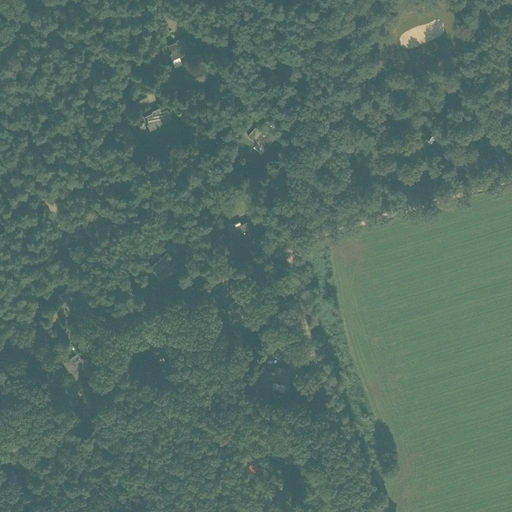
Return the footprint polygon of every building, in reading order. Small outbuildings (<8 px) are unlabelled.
[(170,52),(169,52),(170,54),(171,53),(173,59),(183,55),(183,53),(189,50),(192,48),(190,43),(186,44),(183,37),(178,39),(179,40),(167,45),(170,52)] [(274,59),(272,60),(273,60),(275,59),(280,66),(277,68),(278,68),(280,66),(280,67),(282,66),(282,65),(291,60),(287,54),(293,51),(288,44),(271,54),(274,59)] [(166,109),(161,112),(159,108),(154,110),(155,111),(143,117),(146,123),(145,123),(146,125),(147,125),(149,130),(159,126),(159,124),(165,121),(165,120),(170,118),(166,109)] [(261,153),(264,149),(264,150),(266,147),(267,148),(268,146),(274,138),(267,132),(270,129),(264,124),(259,130),(255,127),(248,136),(256,143),(253,147),(261,153)] [(102,175),(104,183),(106,183),(108,190),(117,187),(117,188),(119,187),(121,186),(119,179),(124,177),(122,171),(113,174),(112,172),(102,175)] [(234,228),(236,232),(241,241),(245,238),(246,240),(247,240),(245,237),(253,233),(254,236),(255,235),(253,233),(254,233),(253,231),(252,231),(247,222),(242,225),(239,220),(232,224),(235,228),(234,228)] [(58,222),(51,240),(59,243),(59,242),(66,245),(73,227),(68,225),(68,226),(58,222)] [(180,227),(175,232),(180,237),(185,232),(180,227)] [(150,267),(159,279),(163,275),(164,276),(172,270),(170,266),(174,262),(167,253),(150,267)] [(62,301),(67,307),(75,299),(77,301),(84,293),(80,289),(79,290),(72,283),(62,293),(66,297),(62,301)] [(223,310),(231,320),(235,317),(236,319),(237,318),(235,316),(242,310),(244,313),(244,312),(242,310),(241,308),(234,300),(223,310)] [(227,323),(220,329),(225,335),(232,329),(227,323)] [(148,333),(145,334),(148,333),(152,341),(149,342),(150,343),(151,342),(154,346),(156,351),(162,348),(159,344),(166,340),(159,327),(150,332),(150,331),(148,332),(148,333)] [(271,342),(269,351),(277,352),(278,344),(271,342)] [(64,363),(69,371),(71,370),(74,374),(85,367),(86,368),(91,364),(87,358),(84,360),(83,359),(81,359),(80,359),(77,354),(68,360),(66,361),(64,363)] [(287,379),(289,369),(275,366),(274,372),(265,370),(263,386),(273,387),(272,387),(273,382),(286,384),(286,385),(287,381),(288,381),(288,379),(287,379)] [(11,459),(9,461),(10,460),(13,465),(25,458),(14,440),(7,444),(10,449),(8,450),(6,451),(7,452),(4,453),(4,454),(7,452),(11,459)] [(283,452),(281,462),(294,464),(308,467),(309,463),(310,461),(309,461),(311,451),(296,448),(290,447),(290,450),(289,454),(283,452)] [(270,509),(269,507),(269,506),(269,504),(268,504),(265,494),(251,499),(255,511),(260,511),(261,511),(260,509),(269,507),(269,509),(270,509)]
